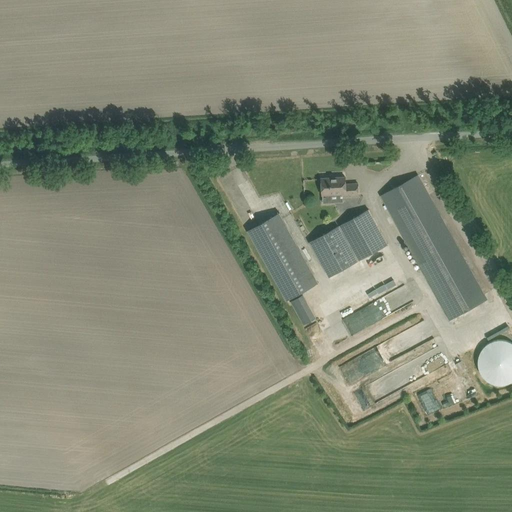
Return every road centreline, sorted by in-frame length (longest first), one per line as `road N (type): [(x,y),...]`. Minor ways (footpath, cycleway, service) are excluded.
road 1 (unclassified): [(0,163),(511,131)]
road 2 (track): [(74,502),(429,302)]
